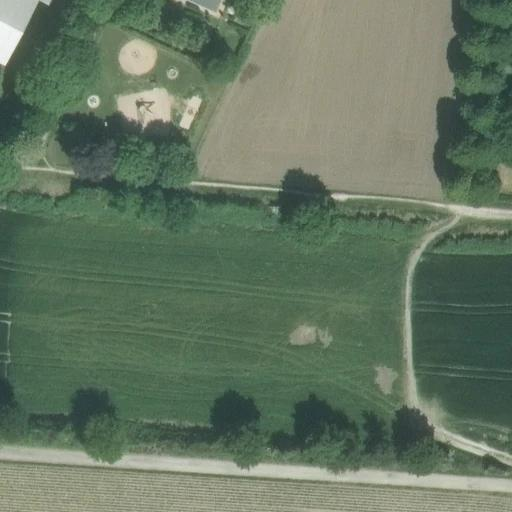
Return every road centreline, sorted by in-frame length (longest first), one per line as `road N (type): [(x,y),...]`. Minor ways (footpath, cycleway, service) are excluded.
road 1 (track): [(0,452),(511,486)]
road 2 (track): [(511,214),(23,172)]
road 3 (track): [(475,211),(429,233),(415,253),(406,313),(405,380),(415,408),(456,443)]
road 4 (track): [(23,172),(104,0)]
